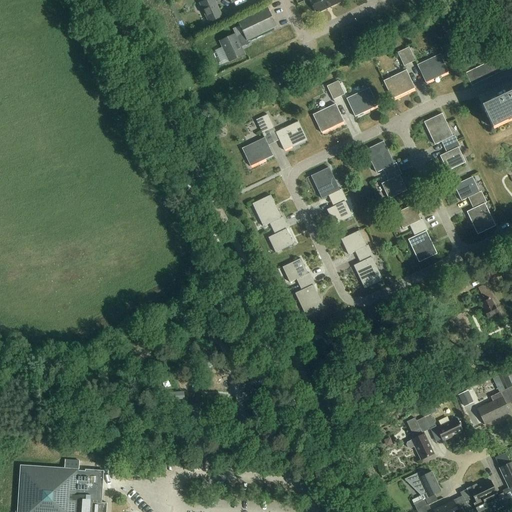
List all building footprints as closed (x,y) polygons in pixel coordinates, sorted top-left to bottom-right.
[(216,2),(220,0),(230,0),(232,4),(239,0),(207,0),(200,3),(210,23),(223,17),(216,2)] [(311,0),(318,13),(340,2),(338,0),(311,0)] [(396,5),(387,8),(390,18),(399,15),(396,5)] [(247,40),(276,27),(268,9),(239,22),(244,34),(237,37),(236,34),(220,41),(230,62),(245,55),(242,47),(249,43),(247,40)] [(404,50),(410,64),(416,61),(409,47),(404,50)] [(404,67),(410,64),(404,50),(398,53),(404,67)] [(509,69),(511,67),(511,62),(508,54),(503,56),(509,69)] [(426,83),(449,73),(440,55),(418,65),(426,83)] [(503,71),(509,69),(503,56),(497,59),(503,71)] [(498,74),(503,71),(497,59),(492,61),(498,74)] [(464,71),(473,66),(471,61),(462,66),(464,71)] [(492,76),(498,74),(492,61),(487,64),(492,76)] [(488,79),(492,76),(487,64),(481,66),(488,79)] [(482,81),(488,79),(481,66),(476,69),(482,81)] [(477,84),(482,81),(476,69),(471,71),(477,84)] [(393,99),(415,88),(407,71),(385,82),(393,99)] [(472,86),(477,84),(471,71),(466,74),(472,86)] [(333,84),(339,97),(345,95),(339,81),(333,84)] [(333,100),(339,97),(333,84),(327,87),(333,100)] [(356,117),(378,106),(370,89),(348,99),(356,117)] [(511,90),(482,105),(492,128),(511,118),(511,90)] [(322,133),(344,123),(336,105),(313,115),(322,133)] [(445,148),(458,141),(455,136),(453,137),(442,114),(425,123),(435,145),(442,142),(445,148)] [(262,118),(268,131),(275,128),(269,115),(262,118)] [(263,134),(268,131),(262,118),(257,121),(263,134)] [(285,151),(308,140),(299,122),(277,133),(285,151)] [(252,167),(274,156),(265,139),(243,149),(252,167)] [(458,141),(445,148),(447,153),(441,156),(448,171),(466,163),(459,148),(460,147),(458,141)] [(386,175),(399,169),(397,163),(395,164),(384,142),(367,150),(377,173),(383,170),(386,175)] [(332,201),(345,195),(342,189),(340,190),(330,168),(312,176),(323,199),(329,196),(332,201)] [(399,169),(386,175),(389,181),(382,184),(390,199),(407,191),(400,176),(402,175),(399,169)] [(471,204),(485,197),(482,191),(480,192),(473,177),(455,186),(462,201),(469,198),(471,204)] [(345,195),(332,201),(335,207),(328,210),(335,225),(353,217),(346,201),(348,200),(345,195)] [(273,229),(287,223),(284,217),(282,218),(272,196),(253,205),(264,227),(271,224),(273,229)] [(485,197),(471,204),(474,209),(467,212),(478,235),(496,226),(485,204),(488,202),(485,197)] [(413,231),(426,225),(424,219),(421,220),(414,205),(396,214),(404,229),(411,226),(413,231)] [(287,223),(273,229),(276,235),(269,238),(276,253),(295,245),(288,229),(290,228),(287,223)] [(426,225),(413,231),(416,237),(409,240),(420,263),(437,254),(427,231),(429,230),(426,225)] [(359,257),(372,251),(369,246),(367,246),(360,231),(342,240),(349,255),(356,252),(359,257)] [(372,251),(359,257),(361,263),(354,266),(365,289),(383,280),(372,257),(374,256),(372,251)] [(300,285),(313,278),(311,273),(309,274),(301,259),(283,268),(290,283),(297,279),(300,285)] [(313,278),(300,285),(302,291),(296,294),(306,317),(325,308),(314,285),(316,284),(313,278)] [(500,319),(506,317),(500,306),(495,309),(490,300),(494,298),(487,285),(478,289),(485,302),(481,304),(488,319),(498,314),(500,319)] [(223,296),(215,297),(219,319),(227,318),(223,296)] [(203,305),(195,308),(204,329),(211,325),(203,305)] [(188,313),(181,316),(191,336),(198,332),(188,313)] [(162,320),(155,323),(164,343),(171,340),(162,320)] [(150,321),(133,329),(145,353),(161,347),(150,321)] [(236,327),(229,348),(236,350),(244,330),(236,327)] [(133,329),(116,338),(128,362),(145,353),(133,329)] [(116,338),(99,346),(111,370),(128,362),(116,338)] [(203,350),(196,354),(208,373),(214,369),(203,350)] [(138,366),(121,373),(133,396),(149,388),(138,366)] [(121,373),(104,381),(116,405),(133,396),(121,373)] [(268,373),(246,377),(247,385),(270,381),(268,373)] [(495,386),(501,383),(498,377),(492,380),(495,386)] [(91,411),(103,410),(99,386),(88,387),(91,411)] [(273,388),(250,392),(251,400),(274,396),(273,388)] [(511,403),(511,401),(506,390),(500,393),(499,392),(490,397),(492,402),(477,410),(484,426),(510,413),(507,406),(511,403)] [(463,407),(472,402),(467,391),(458,396),(463,407)] [(187,393),(165,395),(165,403),(187,401),(187,393)] [(423,418),(428,430),(434,427),(429,415),(436,412),(432,405),(420,411),(423,418)] [(193,406),(190,428),(198,428),(201,407),(193,406)] [(209,406),(204,427),(212,429),(217,408),(209,406)] [(227,406),(226,429),(234,430),(235,407),(227,406)] [(252,411),(251,419),(273,422),(274,415),(252,411)] [(415,435),(420,432),(421,433),(428,430),(423,418),(415,422),(414,419),(406,422),(411,433),(414,432),(415,435)] [(443,442),(463,433),(457,419),(437,429),(443,442)] [(248,430),(248,438),(269,440),(270,432),(248,430)] [(409,450),(414,447),(420,461),(434,454),(425,435),(406,444),(405,445),(407,449),(409,450)] [(225,454),(229,447),(215,437),(211,445),(225,454)] [(509,489),(511,487),(511,462),(499,469),(509,489)] [(106,511),(107,503),(102,502),(103,485),(104,470),(20,465),(16,511),(106,511)] [(112,479),(122,480),(122,472),(113,471),(112,479)] [(426,499),(434,496),(441,492),(432,473),(425,476),(423,472),(404,480),(421,497),(423,496),(424,500),(426,499)] [(509,506),(504,494),(497,497),(490,481),(477,487),(476,485),(466,490),(470,499),(473,497),(476,504),(473,505),(476,511),(482,511),(488,510),(486,507),(499,501),(503,509),(509,506)] [(417,511),(429,505),(426,499),(424,500),(414,505),(417,511)] [(458,511),(453,501),(433,511),(458,511)]
